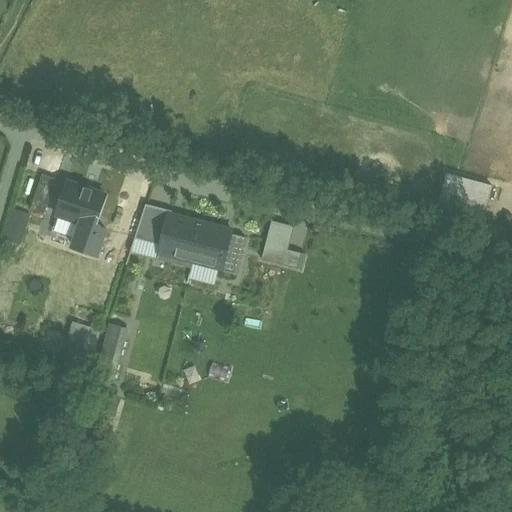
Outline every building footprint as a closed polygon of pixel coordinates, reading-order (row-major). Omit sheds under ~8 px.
[(493,185),(446,173),(435,219),(482,231),(493,185)] [(43,174),(31,209),(44,214),(56,178),(43,174)] [(106,195),(68,182),(57,213),(84,223),(81,232),(80,232),(75,247),(96,254),(105,228),(96,225),(106,195)] [(167,209),(147,203),(133,253),(153,258),(154,254),(166,210),(167,209)] [(32,215),(15,209),(6,240),(22,245),(32,215)] [(233,227),(166,210),(154,254),(192,264),(188,279),(216,286),(220,271),(237,276),(247,236),(232,232),(233,227)] [(301,253),(281,248),(287,225),(264,220),(255,258),(297,268),(301,253)] [(92,328),(73,321),(61,360),(80,366),(92,328)] [(129,329),(109,323),(94,376),(114,381),(129,329)] [(112,419),(120,398),(96,389),(88,410),(112,419)]
